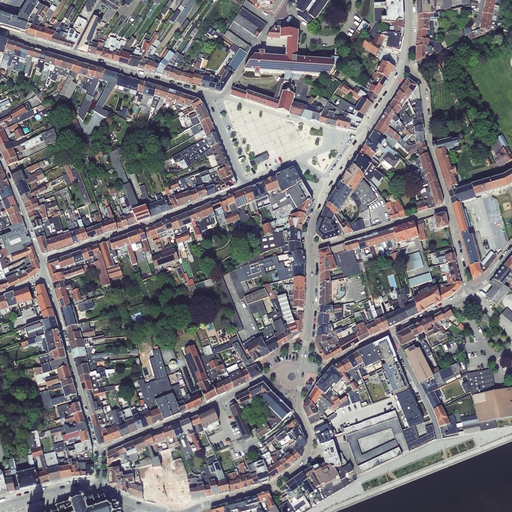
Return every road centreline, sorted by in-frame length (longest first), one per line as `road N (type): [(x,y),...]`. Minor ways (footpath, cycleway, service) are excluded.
road 1 (tertiary): [(210,97),(0,33)]
road 2 (residential): [(243,187),(40,261)]
road 3 (tertiary): [(185,511),(273,483),(306,458),(311,441),(298,408),(301,386)]
road 4 (residential): [(281,369),(97,451)]
road 5 (residential): [(46,278),(97,451)]
road 6 (residential): [(448,206),(428,144),(422,87),(404,68)]
road 7 (residential): [(310,247),(448,206)]
road 8 (tertiary): [(404,68),(330,182)]
road 9 (residential): [(391,332),(441,446)]
road 10 (tertiary): [(310,247),(302,367)]
